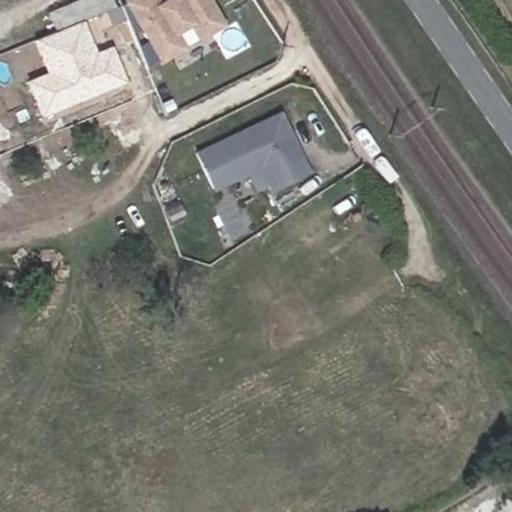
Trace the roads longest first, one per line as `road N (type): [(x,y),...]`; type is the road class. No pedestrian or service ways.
road 1 (unclassified): [(271,0),(429,254)]
road 2 (tertiary): [(422,0),(511,132)]
